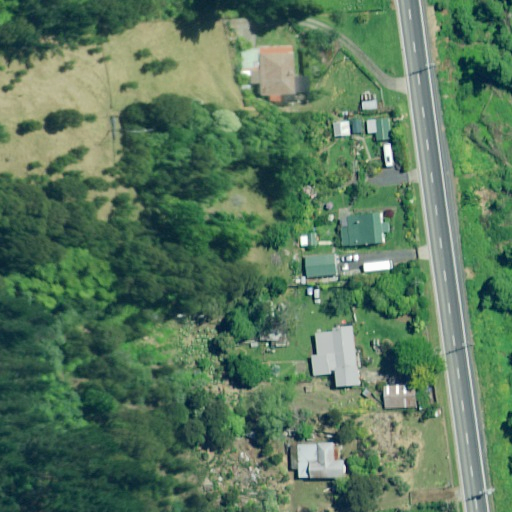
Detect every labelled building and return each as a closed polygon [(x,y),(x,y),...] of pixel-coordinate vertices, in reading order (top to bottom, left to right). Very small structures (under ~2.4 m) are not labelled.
[(284,96),(285,48),(258,47),(258,52),(245,51),(244,75),(250,75),(250,83),(256,83),(256,95),(265,95),(265,101),(272,102),(272,96),(284,96)] [(389,118),(373,119),(374,140),(390,139),(389,118)] [(341,247),(384,243),(383,233),(390,233),(389,222),(382,223),(381,212),(338,216),(341,247)] [(314,245),(313,234),(297,235),(297,246),(314,245)] [(333,275),(332,255),(303,257),(304,277),(333,275)] [(359,384),(352,326),(313,332),(316,355),(309,356),(312,376),(335,373),(337,387),(359,384)] [(308,333),(298,328),(291,340),(300,346),(308,333)] [(415,407),(415,386),(384,386),(384,407),(415,407)] [(337,461),(337,445),(300,444),(299,477),(347,478),(347,461),(337,461)]
